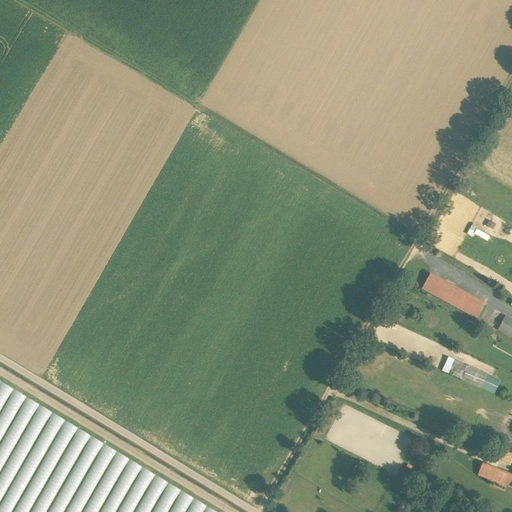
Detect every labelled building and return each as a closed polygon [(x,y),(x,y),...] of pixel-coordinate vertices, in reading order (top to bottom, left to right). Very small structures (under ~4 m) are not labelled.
[(476,228),(473,233),(487,241),(490,236),(476,228)] [(485,304),(430,274),(421,289),(476,319),(485,304)] [(511,319),(505,316),(497,330),(511,338),(511,319)] [(448,356),(442,371),(462,379),(468,364),(448,356)] [(487,376),(468,368),(462,381),(494,394),(499,382),(486,377),(487,376)] [(174,487),(0,381),(0,393),(20,405),(21,403),(27,416),(35,412),(41,426),(46,418),(78,438),(78,439),(92,447),(94,452),(99,449),(103,458),(134,477),(138,471),(145,488),(149,482),(157,498),(162,489),(168,501),(178,497),(174,487)] [(479,475),(511,486),(511,477),(482,466),(481,467),(479,475)]
